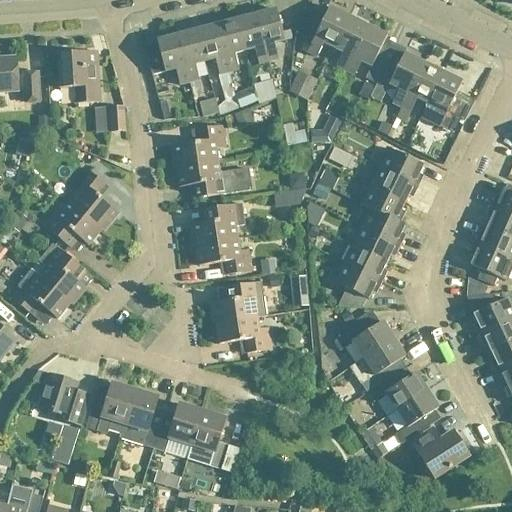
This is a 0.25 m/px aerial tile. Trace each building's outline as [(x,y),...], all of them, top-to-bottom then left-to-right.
[(332,51),(347,19),(328,10),(324,19),(305,10),(296,32),(313,41),(306,55),(315,59),(322,46),(332,51)] [(255,17),(267,64),(277,62),(273,46),(283,43),(275,12),(255,17)] [(235,22),(243,54),(253,51),(258,67),(267,64),(255,17),(235,22)] [(344,74),(366,29),(347,19),(332,51),(342,56),(335,69),(344,74)] [(243,54),(235,22),(215,27),(231,87),(241,84),(233,56),(243,54)] [(231,87),(215,27),(195,33),(204,64),(214,61),(221,89),(231,87)] [(366,29),(344,74),(353,78),(360,64),(370,69),(364,81),(375,86),(386,65),(375,60),(386,38),(366,29)] [(204,64),(195,33),(176,38),(188,85),(192,101),(198,99),(199,88),(193,67),(204,64)] [(281,34),(283,43),(290,41),(288,33),(281,34)] [(188,85),(176,38),(156,43),(164,75),(174,72),(178,88),(188,85)] [(99,105),(96,54),(57,56),(59,91),(73,90),(74,107),(99,105)] [(391,106),(400,110),(423,65),(403,56),(396,70),(386,65),(375,86),(386,92),(388,87),(398,92),(391,106)] [(0,95),(16,94),(15,77),(14,59),(0,59),(0,95)] [(409,115),(416,101),(426,106),(442,75),(423,65),(400,110),(395,121),(404,125),(409,115)] [(283,75),(267,74),(266,93),(282,93),(283,75)] [(21,76),(22,94),(23,104),(39,103),(37,75),(21,76)] [(474,102),(467,99),(456,94),(461,84),(442,75),(426,106),(420,120),(429,125),(439,129),(445,115),(463,124),(474,102)] [(314,89),(290,81),(284,98),(308,106),(314,89)] [(123,109),(108,110),(109,135),(125,134),(123,109)] [(340,124),(336,132),(348,138),(352,130),(340,124)] [(172,170),(217,163),(215,151),(224,150),(221,128),(196,132),(198,145),(169,149),(172,170)] [(293,136),(296,148),(306,146),(303,134),(293,136)] [(307,138),(308,148),(323,147),(322,136),(307,138)] [(329,161),(339,166),(344,155),(335,150),(329,161)] [(421,182),(416,180),(422,168),(387,151),(378,170),(417,189),(421,182)] [(247,171),(228,174),(218,175),(217,163),(172,170),(175,170),(178,190),(192,188),(194,201),(206,199),(206,200),(250,193),(247,171)] [(369,188),(404,206),(409,195),(413,197),(417,189),(378,170),(369,188)] [(100,232),(100,233),(102,234),(118,215),(96,197),(104,187),(84,171),(68,190),(76,196),(68,205),(100,232)] [(511,188),(506,186),(503,192),(511,196),(511,188)] [(398,216),(404,206),(369,188),(360,207),(369,212),(369,211),(399,226),(399,225),(402,218),(398,216)] [(511,219),(511,196),(503,192),(497,204),(493,202),(490,209),(511,219)] [(87,248),(100,233),(100,232),(68,205),(60,215),(53,209),(39,226),(59,242),(67,232),(87,248)] [(203,212),(205,225),(189,227),(192,248),(236,242),(234,230),(244,228),(241,206),(203,212)] [(486,230),(511,241),(511,219),(490,209),(486,217),(491,219),(486,230)] [(360,229),(399,249),(402,241),(398,239),(404,228),(399,225),(399,226),(369,211),(369,212),(360,229)] [(351,248),(385,265),(391,254),(395,256),(399,249),(360,229),(351,248)] [(511,241),(486,230),(481,241),(477,239),(473,247),(511,264),(511,241)] [(236,242),(192,248),(192,249),(195,248),(198,269),(223,265),(225,278),(250,274),(247,252),(238,254),(236,242)] [(69,305),(69,306),(71,308),(85,291),(63,273),(71,263),(51,247),(37,264),(44,270),(37,279),(69,305)] [(495,279),(504,284),(511,266),(511,264),(473,247),(470,254),(474,256),(469,268),(480,273),(477,280),(492,287),(495,279)] [(385,265),(351,248),(342,266),(381,285),(384,278),(380,276),(385,265)] [(336,309),(360,311),(365,301),(367,302),(373,291),(377,293),(381,285),(342,266),(332,285),(345,291),(336,309)] [(273,267),(257,267),(258,282),(274,281),(273,267)] [(69,305),(37,279),(30,273),(8,299),(28,316),(36,305),(56,322),(69,306),(69,305)] [(208,306),(212,326),(256,320),(266,318),(260,285),(235,288),(237,301),(208,306)] [(511,311),(507,301),(472,317),(477,329),(473,331),(477,338),(511,321),(511,311)] [(256,320),(212,326),(212,327),(214,327),(217,347),(243,343),(245,356),(270,352),(267,331),(258,332),(256,320)] [(490,355),(511,344),(511,321),(477,338),(480,346),(485,344),(490,355)] [(339,354),(351,346),(362,362),(393,342),(382,325),(363,337),(357,328),(333,344),(339,354)] [(0,361),(15,343),(0,330),(0,361)] [(360,386),(366,395),(366,396),(405,370),(400,362),(404,359),(393,342),(362,362),(372,378),(360,386)] [(494,375),(511,366),(511,344),(490,355),(495,366),(491,368),(494,375)] [(507,392),(511,389),(511,366),(494,375),(498,383),(502,381),(507,392)] [(415,376),(411,379),(405,370),(366,396),(372,405),(384,397),(395,413),(426,393),(415,376)] [(349,373),(337,381),(345,391),(356,383),(349,373)] [(36,374),(33,384),(44,388),(48,377),(36,374)] [(64,424),(76,428),(84,403),(72,399),(77,386),(48,377),(44,388),(37,411),(65,419),(64,424)] [(120,436),(133,393),(110,386),(103,410),(92,407),(85,431),(105,437),(107,432),(120,436)] [(118,441),(152,451),(159,428),(149,424),(157,400),(133,393),(120,436),(118,441)] [(393,438),(399,447),(424,431),(418,423),(437,410),(426,393),(395,413),(406,429),(393,438)] [(344,414),(356,430),(367,422),(356,406),(344,414)] [(152,451),(150,458),(158,461),(160,454),(163,455),(168,441),(190,448),(201,414),(178,407),(170,431),(159,428),(152,451)] [(201,414),(190,448),(213,455),(209,469),(220,472),(227,448),(216,445),(224,421),(201,414)] [(409,445),(433,482),(468,459),(452,434),(439,442),(431,431),(409,445)] [(71,454),(55,449),(51,464),(67,469),(71,454)] [(124,489),(120,505),(136,509),(140,493),(124,489)] [(19,511),(5,508),(4,511),(38,511),(41,500),(29,497),(25,511),(19,511)]
